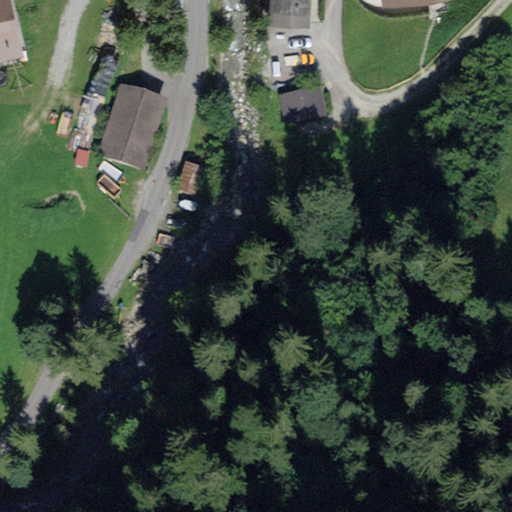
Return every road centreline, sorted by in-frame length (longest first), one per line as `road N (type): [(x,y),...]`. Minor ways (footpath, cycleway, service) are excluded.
road 1 (unclassified): [(0,439),(151,213),(190,94),(194,0)]
road 2 (track): [(504,0),(436,69),(399,93),(366,101),(345,81)]
